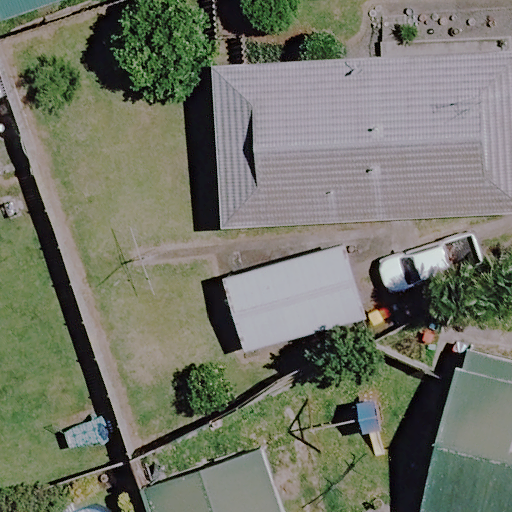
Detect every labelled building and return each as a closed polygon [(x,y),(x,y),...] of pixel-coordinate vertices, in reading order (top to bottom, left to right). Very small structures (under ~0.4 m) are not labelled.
[(0,0),(0,20),(65,0),(0,0)] [(511,213),(511,61),(215,79),(224,230),(511,213)] [(363,322),(342,246),(221,279),(242,355),(363,322)] [(511,511),(511,361),(475,353),(435,511),(511,511)] [(279,511),(251,427),(132,468),(147,511),(279,511)]
